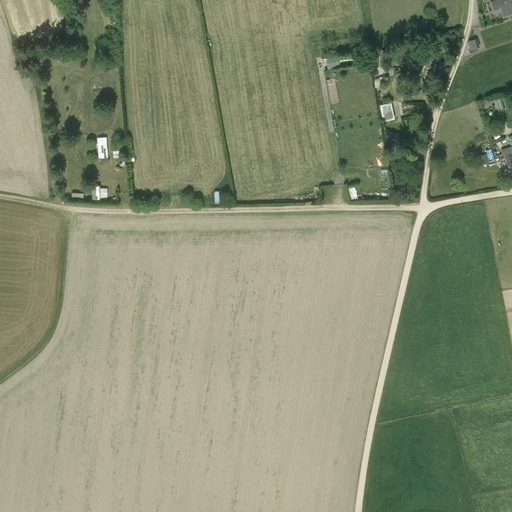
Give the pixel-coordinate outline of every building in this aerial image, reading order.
[(511,14),(511,8),(511,5),(511,4),(511,0),(490,0),(495,11),(500,9),(503,18),(511,14)] [(477,39),(468,42),(470,51),(480,48),(477,39)] [(501,99),(495,101),(498,112),(504,110),(501,99)] [(383,121),(394,119),(392,103),(381,105),(383,121)] [(107,142),(97,143),(99,159),(108,159),(107,142)] [(511,146),(511,147),(493,153),(495,159),(511,153),(511,146)] [(94,188),(94,198),(107,198),(107,188),(94,188)]
